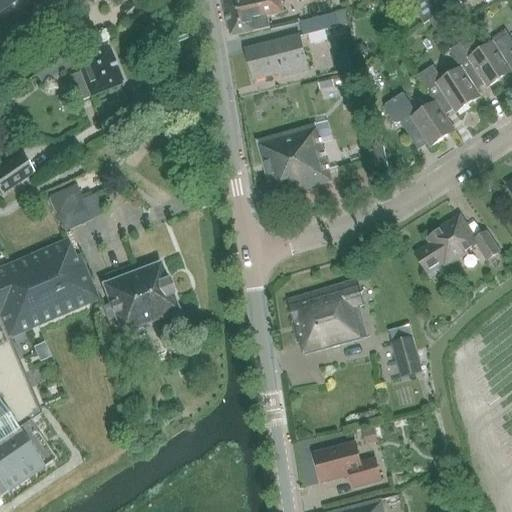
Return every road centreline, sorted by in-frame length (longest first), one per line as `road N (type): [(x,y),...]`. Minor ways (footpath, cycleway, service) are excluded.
road 1 (residential): [(249,257),(407,204),(511,136)]
road 2 (tertiary): [(249,257),(205,0)]
road 3 (tertiary): [(289,511),(249,257)]
